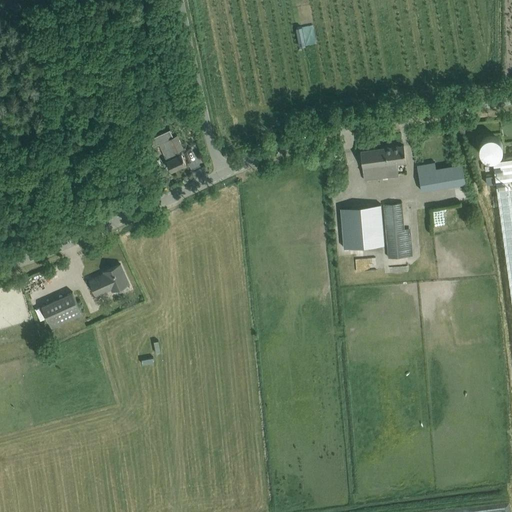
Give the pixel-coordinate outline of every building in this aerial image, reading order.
[(183,112),(175,115),(177,123),(185,120),(183,112)] [(166,139),(159,143),(167,161),(171,170),(186,164),(181,153),(180,154),(179,151),(183,149),(177,135),(166,139)] [(406,162),(404,144),(360,150),(364,179),(398,175),(397,163),(406,162)] [(511,156),(493,160),(496,185),(511,298),(511,156)] [(428,163),(416,165),(421,191),(467,182),(463,163),(430,169),(428,163)] [(387,257),(413,255),(411,231),(404,232),(402,202),(383,203),(387,257)] [(380,203),(339,206),(342,247),(383,244),(380,203)] [(437,224),(448,224),(448,212),(437,212),(437,224)] [(105,273),(90,280),(96,294),(111,288),(112,290),(129,282),(120,263),(104,271),(105,273)] [(43,279),(46,289),(76,279),(72,269),(43,279)] [(72,291),(42,305),(51,327),(82,313),(72,291)]
